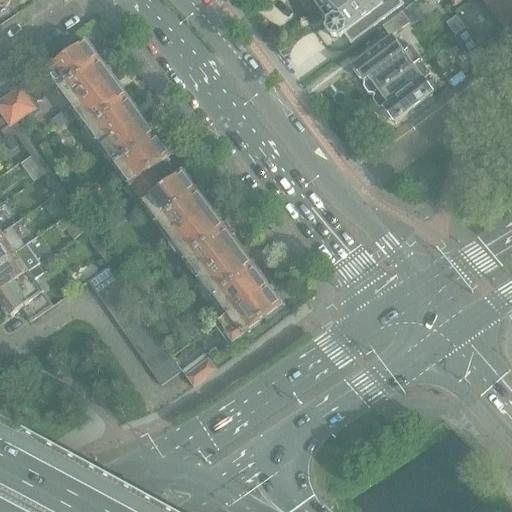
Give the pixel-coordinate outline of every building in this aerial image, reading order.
[(0,11),(15,0),(0,0),(0,5),(1,7),(0,7),(0,11)] [(311,0),(319,11),(320,12),(336,0),(311,0)] [(336,0),(320,12),(327,22),(326,30),(331,37),(339,38),(344,35),(351,45),(402,6),(397,0),(336,0)] [(511,0),(450,0),(455,5),(462,0),(481,0),(505,32),(511,26),(511,0)] [(403,13),(384,27),(391,37),(410,23),(403,13)] [(467,29),(455,38),(469,57),(481,48),(467,29)] [(410,48),(402,54),(391,39),(352,68),(353,69),(363,82),(361,88),(367,97),(373,96),(417,62),(419,60),(410,48)] [(88,44),(86,45),(85,44),(81,47),(80,45),(71,52),(72,53),(72,54),(60,62),(59,61),(50,67),(51,69),(46,72),(75,110),(115,80),(108,70),(106,71),(93,54),(94,53),(88,44)] [(431,95),(420,79),(426,75),(417,62),(373,96),(371,101),(376,109),(382,109),(394,123),(431,95)] [(121,91),(122,90),(115,80),(75,110),(103,148),(143,118),(136,108),(134,109),(121,91)] [(448,84),(443,88),(447,93),(452,90),(448,84)] [(25,117),(36,110),(20,89),(10,97),(6,99),(0,103),(0,112),(24,148),(31,143),(17,123),(21,120),(25,117)] [(63,113),(52,120),(56,124),(66,117),(63,113)] [(66,117),(56,124),(59,129),(69,121),(66,117)] [(170,155),(164,146),(162,147),(148,130),(151,128),(143,118),(103,148),(130,185),(124,190),(131,200),(158,179),(152,171),(169,158),(169,156),(170,155)] [(14,141),(7,146),(12,152),(19,147),(14,141)] [(52,187),(58,182),(31,143),(24,148),(52,187)] [(203,202),(190,184),(191,183),(184,174),(183,175),(182,174),(164,187),(158,179),(131,200),(138,208),(144,204),(171,241),(212,211),(204,200),(203,202)] [(85,235),(91,230),(58,182),(52,187),(72,215),(85,234),(85,235)] [(0,217),(10,211),(5,204),(0,207),(0,217)] [(218,222),(219,221),(212,211),(171,241),(200,279),(240,249),(232,238),(231,239),(218,222)] [(73,242),(85,234),(72,215),(60,224),(73,242)] [(0,265),(24,248),(11,229),(1,236),(0,236),(0,265)] [(106,264),(112,260),(91,230),(85,235),(106,264)] [(0,265),(0,294),(40,267),(26,247),(24,248),(0,265)] [(246,260),(247,258),(240,249),(200,279),(228,317),(267,288),(266,287),(267,285),(261,277),(259,277),(246,260)] [(34,282),(56,265),(52,259),(40,267),(0,294),(0,303),(9,317),(19,309),(42,294),(34,282)] [(118,282),(109,269),(105,272),(88,284),(97,297),(118,282)] [(118,282),(97,297),(106,309),(126,295),(118,282)] [(280,308),(281,307),(267,288),(228,317),(218,324),(232,343),(265,319),(266,321),(281,310),(280,308)] [(51,307),(50,306),(42,294),(19,309),(29,323),(51,307)] [(115,322),(136,307),(126,295),(106,309),(115,322)] [(124,335),(145,320),(136,307),(115,322),(124,335)] [(133,348),(154,333),(145,320),(124,335),(133,348)] [(142,361),(163,346),(154,333),(133,348),(142,361)] [(172,359),(171,359),(163,346),(142,361),(151,374),(172,359)] [(215,372),(214,372),(203,356),(181,373),(193,389),(215,372)] [(161,387),(181,373),(172,359),(151,374),(161,387)]
